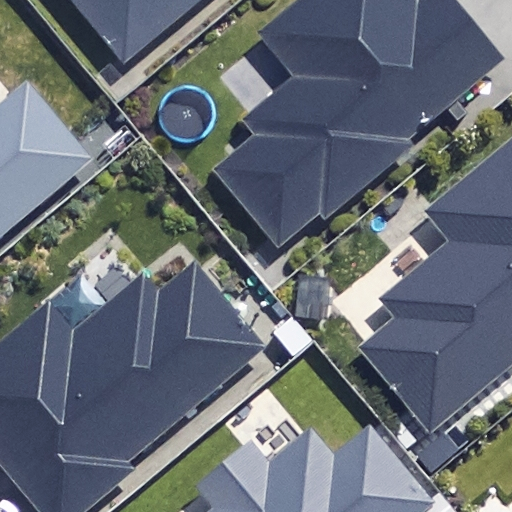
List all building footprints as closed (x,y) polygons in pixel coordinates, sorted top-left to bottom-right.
[(75,0),(130,68),(215,0),(75,0)] [(444,0),(428,15),(415,0),(324,0),(269,47),(303,87),(254,128),(267,142),(222,181),(284,254),(507,63),(453,0),(444,0)] [(37,94),(0,124),(0,247),(98,166),(37,94)] [(369,356),(432,436),(511,372),(511,156),(430,221),(457,254),(387,309),(403,329),(369,356)] [(84,511),(266,351),(200,276),(170,302),(153,282),(83,345),(54,312),(0,359),(0,471),(36,511),(84,511)] [(279,469),(264,451),(212,494),(226,510),(223,511),(433,511),(439,508),(379,435),(340,467),(316,438),(279,469)]
